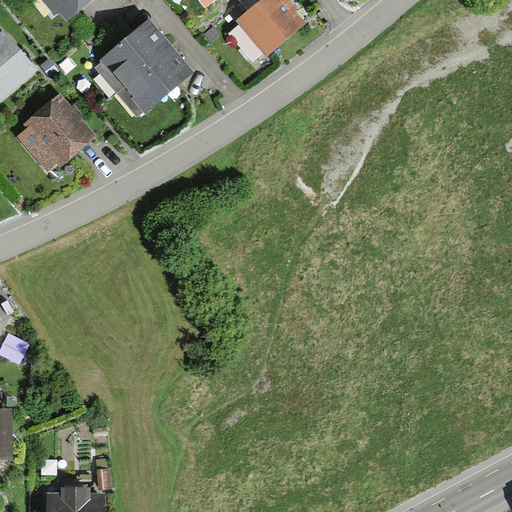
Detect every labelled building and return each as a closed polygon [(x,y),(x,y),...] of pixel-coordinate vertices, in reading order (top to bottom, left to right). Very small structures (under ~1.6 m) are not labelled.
[(45,0),(56,12),(58,10),(67,20),(89,0),(45,0)] [(238,0),(248,12),(261,0),(238,0)] [(266,55),(306,22),(287,0),(261,0),(248,12),(238,20),(266,55)] [(150,18),(100,60),(103,63),(96,69),(137,117),(143,111),(144,113),(195,71),(150,18)] [(0,99),(36,67),(0,26),(0,99)] [(26,123),(29,126),(16,136),(47,173),(56,164),(60,169),(98,136),(62,93),(26,123)] [(12,411),(0,410),(0,461),(13,461),(12,411)] [(63,494),(47,494),(46,511),(105,511),(105,495),(91,495),(91,488),(63,488),(63,494)]
